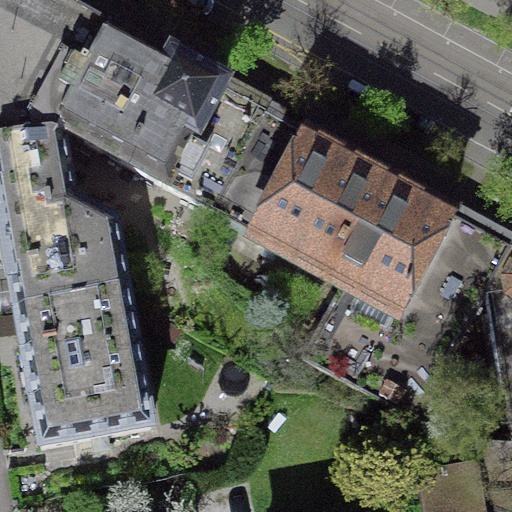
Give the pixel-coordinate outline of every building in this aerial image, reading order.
[(58,131),(112,32),(84,17),(51,0),(0,0),(0,147),(46,139),(62,148),(62,145),(53,141),(58,131)] [(172,65),(112,32),(58,131),(210,213),(264,114),(223,92),(224,90),(198,76),(173,63),(172,65)] [(264,114),(210,213),(256,239),(254,242),(392,317),(385,330),(335,303),(303,363),(406,419),(442,439),(457,412),(448,362),(510,248),(386,181),(264,114)] [(17,315),(126,295),(113,227),(72,205),(62,148),(46,139),(0,147),(0,231),(9,284),(12,283),(17,315)] [(511,267),(506,279),(508,294),(489,298),(511,439),(511,267)] [(144,396),(126,295),(17,315),(41,450),(96,440),(151,430),(144,396)] [(511,511),(511,489),(475,496),(466,441),(442,439),(406,419),(421,511),(511,511)]
